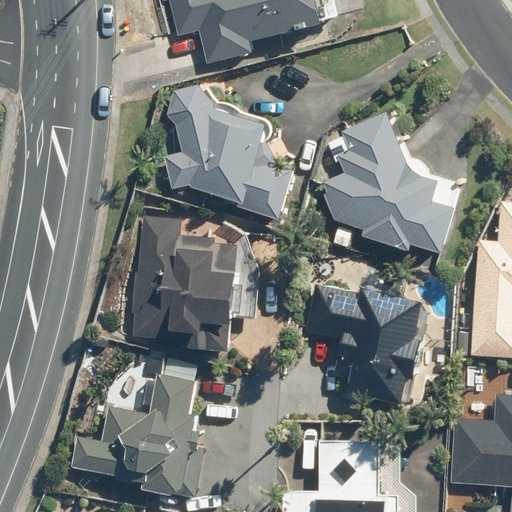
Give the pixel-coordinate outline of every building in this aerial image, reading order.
[(164,0),(173,39),(207,31),(215,66),(268,53),(266,42),(346,23),(340,0),(164,0)] [(180,118),(187,145),(169,151),(176,183),(193,179),(230,188),(228,197),(286,211),(300,160),(284,156),(272,135),(265,140),(272,114),(220,101),(219,95),(202,78),(178,86),(172,109),(180,118)] [(333,188),(328,190),(339,214),(369,222),(368,227),(416,240),(418,234),(446,241),(464,177),(428,167),(414,154),(394,106),(346,126),(361,162),(329,177),(333,188)] [(482,235),(476,350),(511,351),(511,197),(505,197),(503,237),(482,235)] [(186,332),(186,340),(235,342),(237,310),(243,310),(245,259),(241,259),(242,238),(217,237),(218,232),(185,231),(185,215),(147,213),(144,266),(139,266),(136,308),(138,308),(137,330),(186,332)] [(341,224),(337,239),(351,242),(355,228),(341,224)] [(393,306),(397,286),(366,281),(364,288),(318,280),(311,326),(364,335),(355,386),(409,395),(414,369),(421,370),(427,331),(421,330),(424,312),(393,306)] [(473,353),(474,330),(461,330),(460,353),(473,353)] [(147,482),(178,486),(190,477),(201,407),(195,406),(199,374),(161,368),(154,409),(112,403),(107,435),(80,431),(76,463),(148,473),(147,482)] [(511,389),(501,389),(500,415),(459,413),(456,477),(511,480),(511,389)] [(324,435),(324,511),(406,511),(406,483),(387,483),(387,436),(324,435)]
